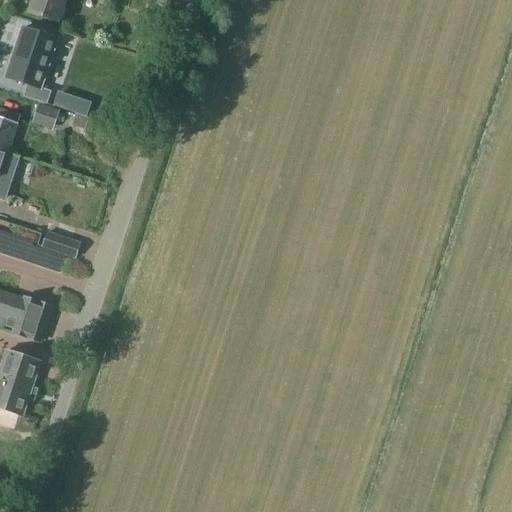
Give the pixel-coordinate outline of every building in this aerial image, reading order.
[(67,0),(32,0),(28,14),(60,24),(67,0)] [(23,30),(10,71),(45,81),(57,40),(23,30)] [(54,131),(60,111),(39,104),(32,123),(54,131)] [(0,151),(9,154),(21,117),(0,109),(0,151)] [(76,115),(72,127),(84,131),(88,119),(76,115)] [(0,198),(7,201),(21,159),(9,155),(9,154),(0,151),(0,198)] [(47,231),(42,247),(76,258),(81,243),(47,231)] [(13,333),(41,342),(52,308),(24,299),(24,300),(0,291),(0,317),(8,320),(6,327),(14,330),(13,333)] [(42,362),(6,350),(0,369),(0,409),(24,418),(42,362)]
